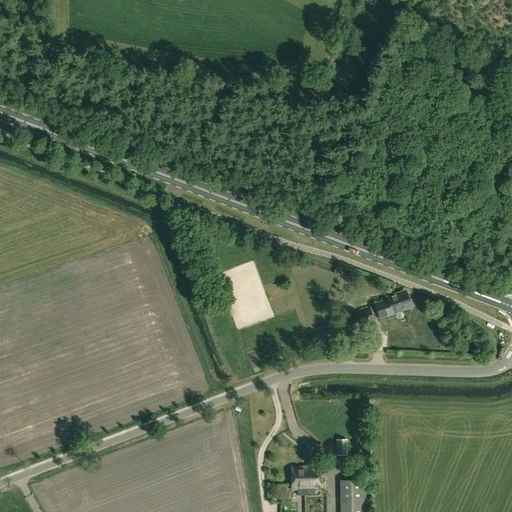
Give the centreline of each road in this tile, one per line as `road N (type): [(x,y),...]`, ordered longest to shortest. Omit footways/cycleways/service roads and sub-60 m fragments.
road 1 (primary): [(511,306),(0,112)]
road 2 (unclassified): [(0,482),(290,373),(484,372),(511,358)]
